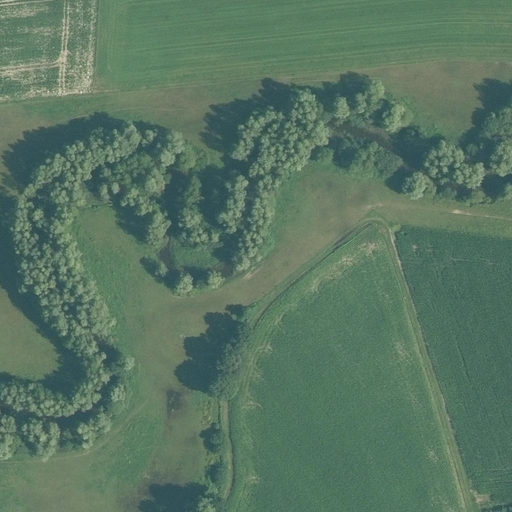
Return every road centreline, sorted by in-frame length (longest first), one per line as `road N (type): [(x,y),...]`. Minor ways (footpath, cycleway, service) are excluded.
road 1 (track): [(470,511),(380,224)]
road 2 (track): [(217,511),(231,480),(231,368),(270,302)]
road 3 (track): [(270,302),(335,246),(369,222),(380,224)]
